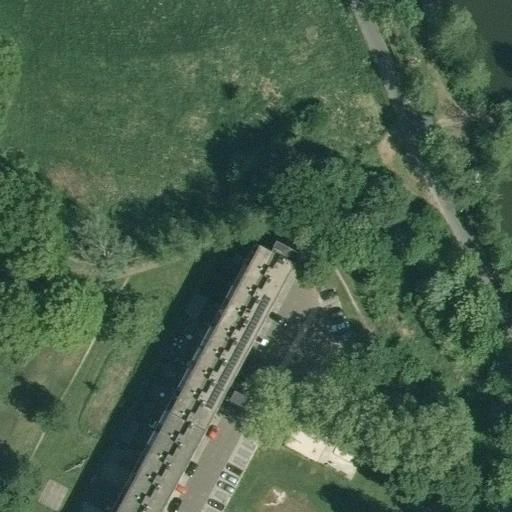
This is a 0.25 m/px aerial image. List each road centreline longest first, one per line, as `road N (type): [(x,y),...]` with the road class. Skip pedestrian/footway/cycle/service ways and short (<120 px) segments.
road 1 (unclassified): [(511,315),(440,191),(357,0)]
road 2 (residential): [(193,511),(313,283)]
